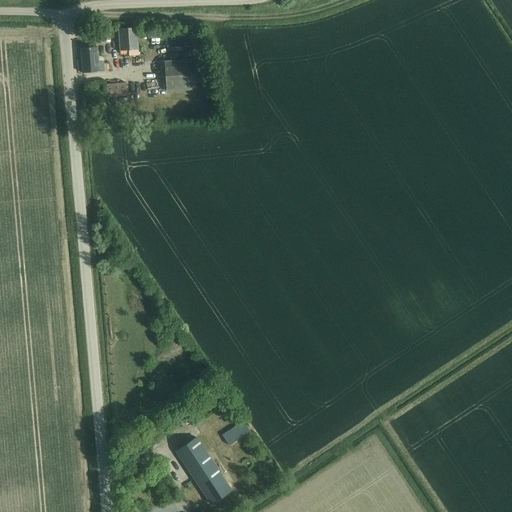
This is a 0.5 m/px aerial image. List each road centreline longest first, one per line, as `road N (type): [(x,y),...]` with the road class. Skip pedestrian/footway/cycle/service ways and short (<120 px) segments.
road 1 (unclassified): [(107,511),(68,17),(97,5),(239,0)]
road 2 (track): [(68,17),(292,16),(345,0)]
